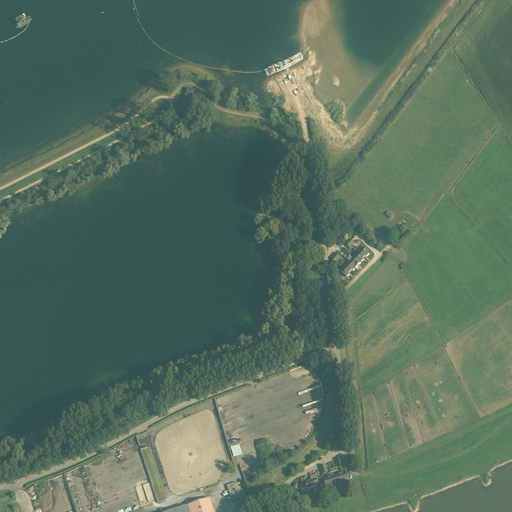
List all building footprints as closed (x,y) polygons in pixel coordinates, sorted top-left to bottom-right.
[(187,117),(193,90),(187,88),(180,115),(187,117)] [(363,248),(359,253),(365,258),(370,254),(363,248)] [(359,253),(354,257),(360,263),(365,258),(359,253)] [(360,263),(354,257),(350,262),(356,268),(360,263)] [(356,268),(350,262),(345,267),(351,273),(356,268)] [(351,273),(345,267),(340,271),(347,277),(351,273)] [(342,459),(336,461),(338,468),(344,466),(342,459)] [(320,467),(322,474),(329,472),(326,466),(320,467)] [(346,472),(335,475),(338,485),(349,481),(346,472)] [(312,481),(310,481),(312,489),(319,487),(317,483),(319,483),(316,475),(311,476),(312,481)] [(338,485),(335,475),(324,479),(327,488),(338,485)] [(312,489),(310,481),(308,482),(307,478),(301,479),(304,487),(305,487),(306,491),(312,489)] [(232,485),(236,496),(241,494),(237,483),(232,485)] [(228,486),(233,501),(242,498),(241,494),(236,496),(232,485),(228,486)] [(214,511),(211,499),(171,511),(214,511)] [(247,511),(247,508),(245,502),(242,502),(234,505),(235,511),(234,511),(247,511)]
